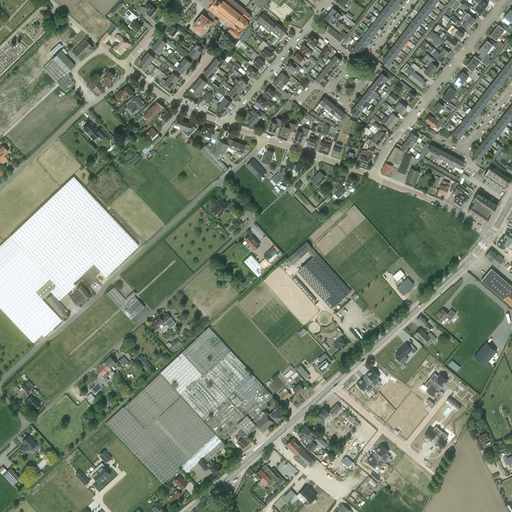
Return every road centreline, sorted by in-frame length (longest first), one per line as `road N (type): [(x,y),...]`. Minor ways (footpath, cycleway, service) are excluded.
road 1 (unclassified): [(28,425),(253,221),(220,182)]
road 2 (unclassified): [(0,383),(220,182)]
road 3 (residential): [(372,177),(503,0)]
road 4 (secondary): [(331,385),(489,237)]
road 5 (secondary): [(187,511),(331,385)]
road 6 (unclassified): [(0,188),(130,72)]
road 7 (residential): [(489,237),(446,206),(372,177)]
road 8 (residential): [(225,124),(308,25)]
